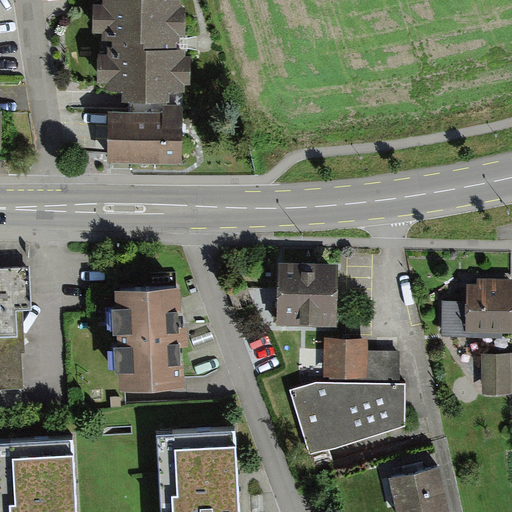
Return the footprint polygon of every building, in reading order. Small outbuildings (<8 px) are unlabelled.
[(102,0),(102,5),(93,5),(92,38),(108,38),(108,54),(98,54),(98,81),(106,81),(106,88),(124,88),(124,97),(170,97),(170,89),(184,89),(184,82),(190,82),(190,51),(181,51),(181,32),(187,32),(187,5),(182,5),(182,0),(102,0)] [(111,113),(111,160),(181,160),(182,106),(163,106),(163,114),(111,113)] [(328,264),(273,262),(271,320),(327,322),(328,264)] [(0,385),(19,384),(15,307),(24,307),(23,269),(0,269),(0,385)] [(437,333),(506,335),(507,282),(439,281),(437,333)] [(119,382),(176,378),(171,291),(114,295),(119,382)] [(396,381),(397,352),(361,351),(362,340),(327,339),(326,380),(286,379),(307,453),(401,424),(402,381),(396,381)] [(511,356),(483,355),(482,390),(511,391),(511,356)] [(167,431),(172,511),(241,511),(236,427),(167,431)] [(76,511),(73,433),(4,437),(7,511),(76,511)] [(398,511),(437,511),(441,511),(431,467),(390,476),(398,511)]
